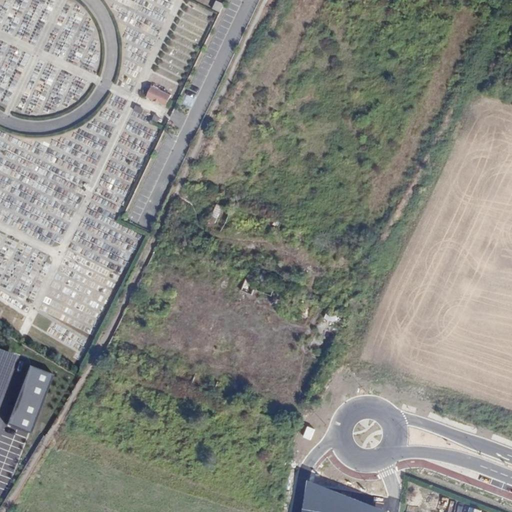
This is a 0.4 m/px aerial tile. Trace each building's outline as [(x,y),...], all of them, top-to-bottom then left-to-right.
[(216,1),(213,9),(220,12),(224,4),(216,1)] [(165,107),(171,95),(151,86),(145,98),(165,107)] [(0,390),(14,353),(0,348),(0,390)] [(50,375),(27,367),(7,423),(30,431),(50,375)] [(388,511),(389,511),(310,480),(304,511),(388,511)]
